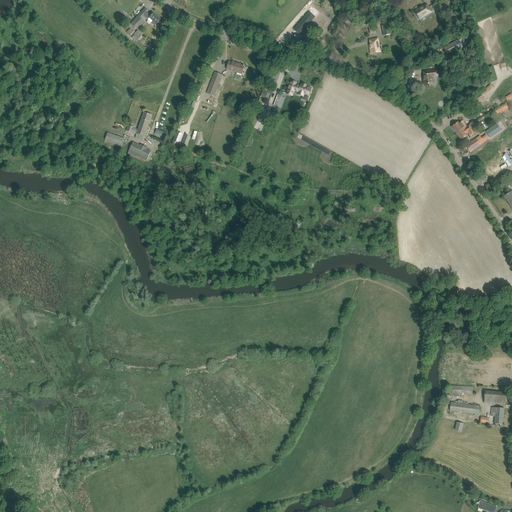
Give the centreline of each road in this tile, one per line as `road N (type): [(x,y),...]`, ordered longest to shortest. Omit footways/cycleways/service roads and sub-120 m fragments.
road 1 (unclassified): [(511,249),(448,148),(363,76),(328,64)]
road 2 (unclassified): [(328,64),(189,22),(159,0)]
